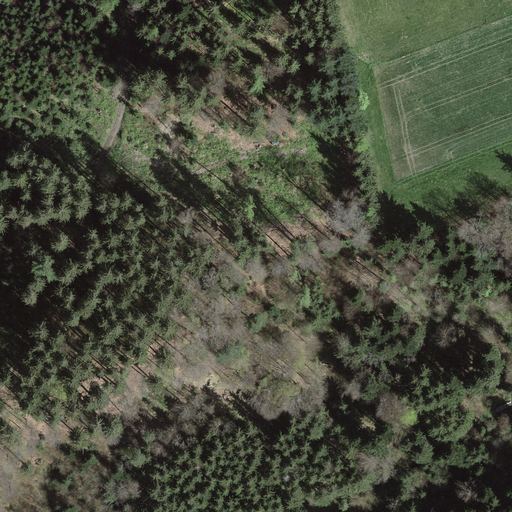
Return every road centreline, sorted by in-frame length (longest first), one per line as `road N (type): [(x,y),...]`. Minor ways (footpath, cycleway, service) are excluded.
road 1 (track): [(131,0),(132,70),(122,120),(0,405)]
road 2 (track): [(295,511),(395,479),(511,411)]
